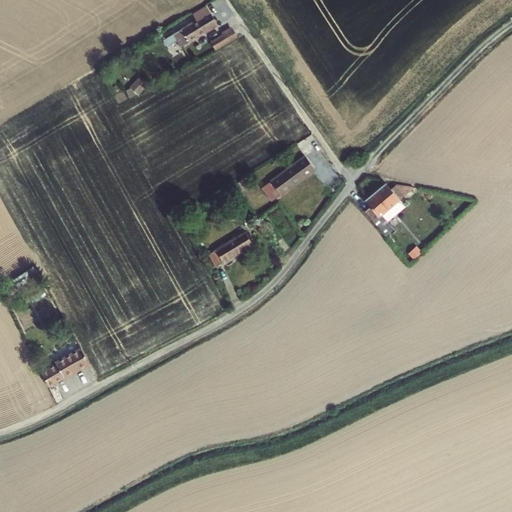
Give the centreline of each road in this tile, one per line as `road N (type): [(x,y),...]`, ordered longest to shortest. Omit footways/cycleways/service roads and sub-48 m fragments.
road 1 (residential): [(0,432),(65,405),(255,299),(351,182)]
road 2 (residential): [(351,182),(227,0)]
road 3 (residential): [(351,182),(486,44)]
